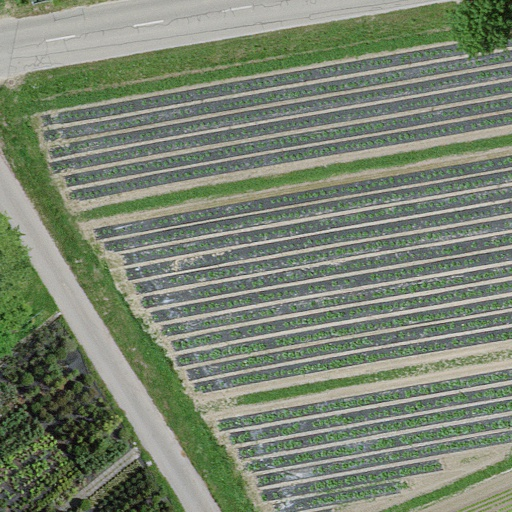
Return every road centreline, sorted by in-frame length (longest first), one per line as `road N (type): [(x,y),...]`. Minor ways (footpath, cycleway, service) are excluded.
road 1 (track): [(194,511),(0,188)]
road 2 (tertiary): [(292,0),(0,48)]
